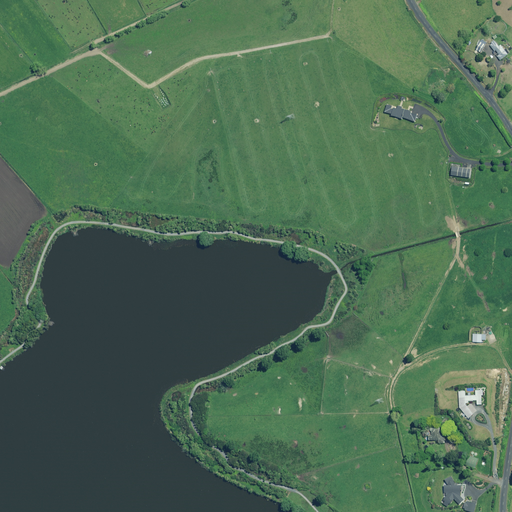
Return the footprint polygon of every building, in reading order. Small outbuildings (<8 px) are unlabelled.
[(486,42),(482,40),(476,50),(481,52),(486,42)] [(499,46),(494,40),(491,43),(492,44),(490,46),(495,51),(496,50),(500,55),(498,56),(501,60),(508,54),(500,45),(499,46)] [(411,113),(412,111),(402,108),(402,107),(398,105),(397,108),(387,105),(384,112),(392,114),(391,115),(402,119),(402,117),(415,122),(417,116),(411,113)] [(471,169),(452,167),(451,175),(470,178),(471,169)] [(482,334),(473,334),(473,342),(482,342),(482,334)] [(466,404),(466,403),(468,403),(468,401),(477,401),(477,405),(482,404),(482,395),(483,395),(483,390),(476,391),(476,395),(465,396),(465,391),(459,391),(459,407),(464,413),(462,415),(464,417),(466,415),(468,418),(473,414),(466,404)] [(441,428),(431,428),(432,432),(431,432),(431,433),(430,433),(430,434),(430,435),(429,435),(429,440),(439,440),(439,443),(445,443),(444,437),(441,437),(441,428)] [(478,459),(470,455),(466,465),(475,468),(478,459)] [(455,483),(451,477),(445,480),(449,486),(445,485),(444,493),(446,493),(446,496),(442,502),(447,507),(450,503),(451,504),(454,500),(460,505),(464,499),(461,497),(461,486),(457,486),(457,483),(455,483)] [(474,511),(477,504),(467,501),(467,503),(465,503),(463,508),(466,509),(465,510),(471,511),(474,511)]
